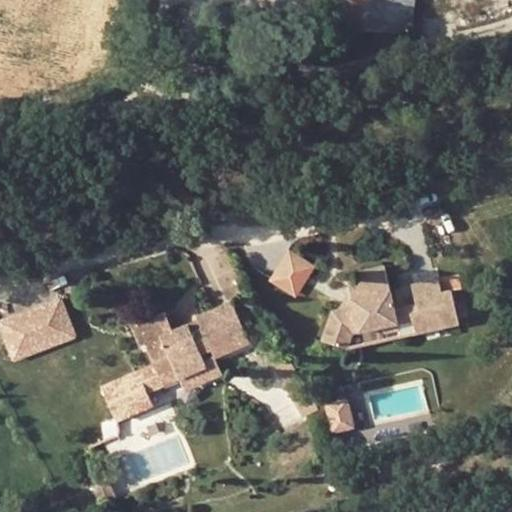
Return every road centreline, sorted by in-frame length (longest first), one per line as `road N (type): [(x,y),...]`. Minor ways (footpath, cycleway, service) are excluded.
road 1 (unclassified): [(0,135),(343,73),(511,30)]
road 2 (residential): [(204,233),(0,281)]
